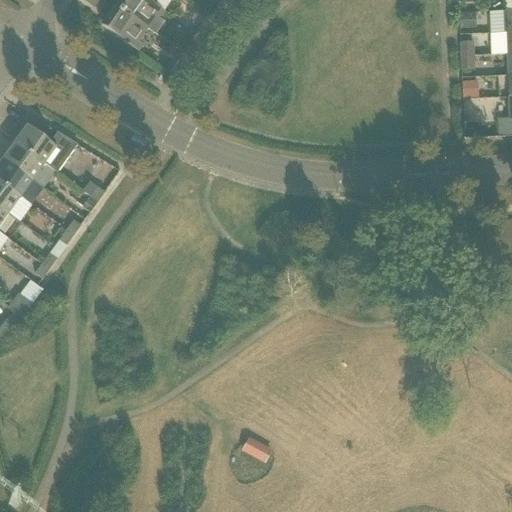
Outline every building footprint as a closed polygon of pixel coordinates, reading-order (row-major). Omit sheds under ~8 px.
[(164,13),(153,5),(152,6),(143,0),(118,0),(113,8),(146,29),(155,17),(159,20),(164,13)] [(231,15),(236,8),(224,0),(221,0),(218,6),(231,15)] [(511,0),(503,0),(505,13),(511,12),(511,0)] [(137,42),(146,29),(113,8),(99,27),(136,53),(142,45),(137,42)] [(511,12),(505,13),(505,14),(503,14),(504,35),(507,35),(511,34),(511,12)] [(460,15),(460,30),(476,30),(476,15),(460,15)] [(196,35),(209,45),(214,38),(200,28),(196,35)] [(205,52),(209,45),(196,35),(191,43),(205,52)] [(461,58),(474,57),(474,44),(461,44),(461,58)] [(191,70),(196,63),(183,54),(177,61),(191,70)] [(475,71),(474,57),(461,58),(461,71),(475,71)] [(170,78),(164,87),(180,97),(185,88),(170,78)] [(478,83),(462,84),(463,101),(479,100),(478,83)] [(77,146),(58,135),(51,145),(27,128),(15,145),(44,166),(55,174),(57,175),(77,146)] [(44,166),(15,145),(3,162),(32,183),(43,191),(55,174),(44,166)] [(3,162),(0,166),(0,184),(20,199),(32,183),(3,162)] [(20,199),(0,184),(0,207),(9,214),(20,199)] [(98,189),(90,199),(98,205),(105,194),(98,189)] [(98,205),(90,199),(83,210),(90,215),(98,205)] [(0,207),(0,226),(9,214),(0,207)] [(73,222),(66,232),(74,238),(81,228),(73,222)] [(58,242),(66,248),(74,238),(66,232),(58,242)] [(57,261),(49,255),(42,265),(50,270),(57,261)] [(50,270),(42,265),(34,276),(42,281),(50,270)] [(27,311),(32,306),(18,295),(7,310),(13,314),(14,313),(21,319),(27,311)] [(13,314),(4,325),(0,329),(0,342),(21,319),(14,313),(13,314)]
